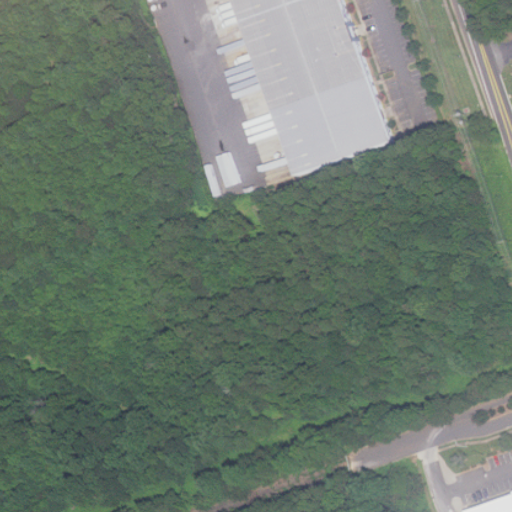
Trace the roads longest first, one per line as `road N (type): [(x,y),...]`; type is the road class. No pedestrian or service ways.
road 1 (residential): [(511,407),(343,467)]
road 2 (tertiary): [(511,134),(465,0)]
